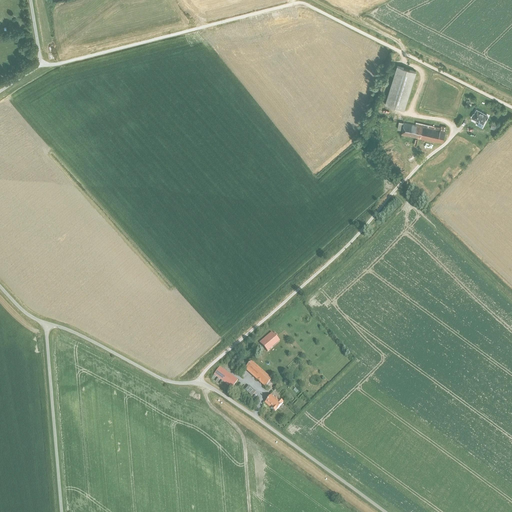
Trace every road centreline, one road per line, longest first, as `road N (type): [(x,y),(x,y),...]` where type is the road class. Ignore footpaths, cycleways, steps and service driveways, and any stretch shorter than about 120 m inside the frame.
road 1 (unclassified): [(511,107),(303,2),(38,63)]
road 2 (unclassified): [(45,325),(168,382),(216,390),(386,511)]
road 3 (unclassified): [(45,325),(61,511)]
